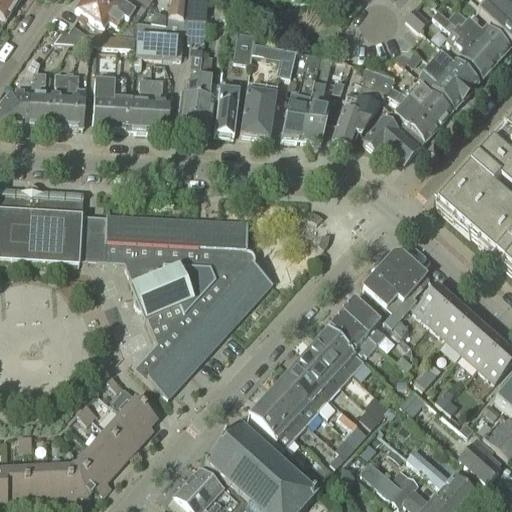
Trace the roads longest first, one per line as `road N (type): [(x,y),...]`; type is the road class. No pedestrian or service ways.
road 1 (residential): [(116,511),(389,213)]
road 2 (residential): [(0,162),(315,177),(356,186),(389,213)]
road 3 (residential): [(511,84),(389,213)]
road 4 (residential): [(389,213),(511,324)]
